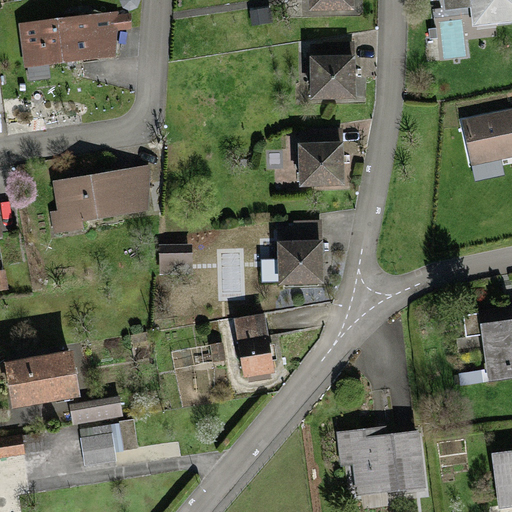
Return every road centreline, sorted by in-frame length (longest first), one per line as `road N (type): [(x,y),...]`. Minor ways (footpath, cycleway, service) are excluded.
road 1 (residential): [(358,291),(389,93),(393,0)]
road 2 (residential): [(195,511),(345,327),(358,291)]
road 3 (residential): [(0,153),(135,131),(149,120),(157,0)]
road 4 (residential): [(511,256),(358,291)]
